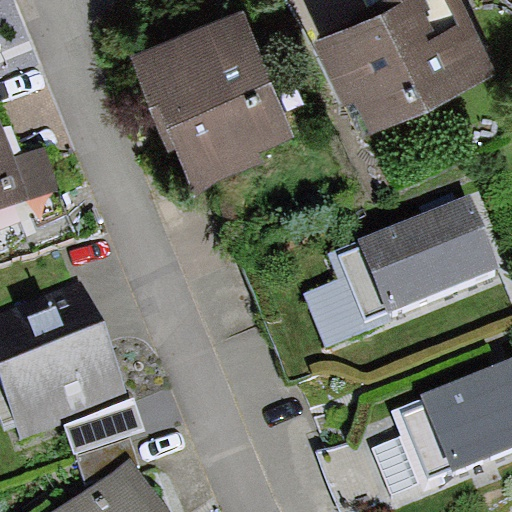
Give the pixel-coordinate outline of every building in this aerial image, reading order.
[(297,128),(247,0),(234,0),(132,39),(169,136),(179,132),(196,178),(265,151),(261,141),(297,128)] [(503,66),(472,0),(370,0),(314,26),(344,92),(355,87),(373,125),(503,66)] [(0,216),(31,204),(0,124),(0,216)] [(473,204),(332,259),(342,284),(362,335),(503,280),(473,204)] [(23,443),(131,399),(83,282),(0,316),(0,426),(5,438),(19,433),(23,443)] [(362,335),(342,284),(305,298),(325,349),(362,335)] [(511,461),(511,368),(393,416),(402,440),(422,488),(425,497),(511,461)] [(146,436),(135,403),(64,431),(74,461),(78,459),(132,441),(146,436)] [(422,488),(402,440),(373,453),(393,500),(422,488)] [(140,469),(132,441),(78,459),(87,487),(119,476),(133,466),(136,470),(140,469)] [(166,511),(136,470),(133,466),(119,476),(69,511),(166,511)]
